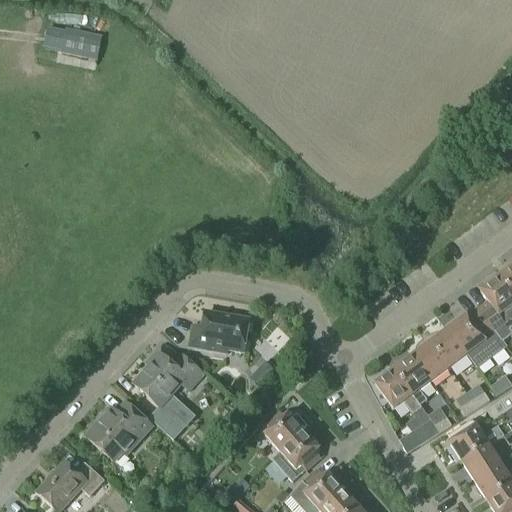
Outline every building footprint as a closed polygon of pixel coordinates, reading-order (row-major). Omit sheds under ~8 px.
[(65,35),(61,34),(45,31),(45,34),(42,46),(41,51),(57,54),(60,55),(60,57),(96,64),(97,64),(102,40),(65,33),(65,35)] [(511,269),(498,280),(511,299),(511,269)] [(511,330),(511,299),(498,280),(479,294),(489,308),(479,316),(505,352),(507,351),(502,345),(511,337),(509,333),(511,330)] [(467,318),(448,332),(467,358),(478,373),(505,352),(479,316),(470,322),(467,318)] [(243,356),(248,325),(203,317),(201,332),(191,331),(187,350),(226,357),(227,353),(243,356)] [(448,332),(429,347),(448,372),(467,358),(448,332)] [(429,347),(411,360),(430,386),(448,372),(429,347)] [(134,388),(159,411),(148,422),(173,444),(195,420),(170,398),(181,387),(189,394),(202,379),(182,360),(173,371),(160,359),(134,388)] [(411,360),(392,374),(419,409),(426,404),(419,394),(430,386),(411,360)] [(419,409),(392,374),(374,387),(393,413),(403,406),(413,418),(421,412),(419,409)] [(506,415),(511,411),(511,396),(500,405),(506,415)] [(484,397),(472,405),(477,412),(489,404),(484,397)] [(466,420),(477,412),(472,405),(461,412),(466,420)] [(124,458),(149,430),(126,408),(117,419),(111,413),(85,442),(112,466),(121,455),(124,458)] [(295,420),(291,423),(286,418),(279,425),(275,420),(264,430),(268,435),(263,440),(278,457),(302,436),(301,434),(304,431),(295,420)] [(439,437),(451,429),(446,421),(434,429),(439,437)] [(420,449),(439,437),(434,429),(430,424),(411,436),(420,449)] [(461,466),(503,439),(497,431),(482,440),(475,429),(448,446),(461,466)] [(318,453),(302,436),(278,457),(271,464),(292,487),(315,465),(311,460),(318,453)] [(461,466),(473,485),(500,468),(488,450),(504,441),(503,439),(461,466)] [(89,501),(104,485),(84,467),(76,476),(64,466),(36,496),(52,511),(62,511),(77,496),(80,493),(89,501)] [(473,485),(485,504),(511,487),(511,475),(507,479),(500,468),(473,485)] [(289,500),(300,511),(324,511),(342,496),(326,478),(317,486),(310,477),(300,485),(289,500)] [(511,511),(511,487),(485,504),(490,511),(511,511)] [(220,500),(231,509),(240,500),(228,490),(220,500)] [(282,508),(289,499),(283,493),(275,502),(282,508)] [(356,511),(342,496),(324,511),(356,511)]
